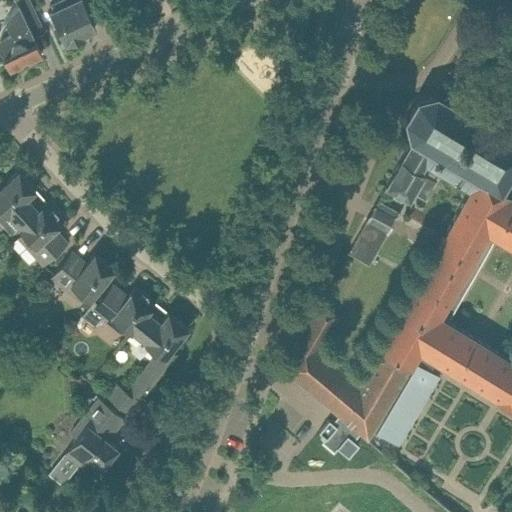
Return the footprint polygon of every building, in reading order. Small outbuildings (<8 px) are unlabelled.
[(3,22),(0,27),(0,28),(0,49),(3,54),(2,54),(9,68),(41,53),(26,19),(37,14),(30,0),(15,0),(17,3),(14,6),(10,11),(6,16),(3,22)] [(55,0),(50,3),(53,9),(47,11),(54,26),(57,25),(65,42),(67,41),(68,43),(84,35),(83,34),(85,32),(96,28),(83,1),(84,0),(55,0)] [(318,430),(325,436),(322,440),(334,451),(338,446),(348,455),(359,443),(354,439),(361,431),(368,437),(370,434),(386,444),(390,438),(398,443),(416,412),(412,410),(416,403),(420,405),(439,374),(431,368),(435,362),(511,405),(511,192),(501,186),(511,168),(511,135),(495,125),(436,90),(417,95),(404,116),(409,136),(412,137),(386,185),(411,199),(415,191),(427,198),(438,179),(433,176),(438,169),(472,189),(358,382),(318,349),(338,316),(317,304),(282,366),(339,413),(332,421),(329,418),(318,430)] [(0,205),(7,213),(8,212),(20,225),(38,208),(26,196),(35,188),(18,169),(0,185),(0,205)] [(378,198),(375,204),(395,216),(398,210),(378,198)] [(19,226),(23,231),(17,236),(43,264),(67,241),(54,227),(64,218),(47,200),(38,208),(20,225),(19,226)] [(368,215),(348,251),(368,263),(389,227),(368,215)] [(50,276),(80,299),(84,293),(90,298),(114,267),(94,252),(86,262),(71,250),(50,276)] [(127,294),(112,282),(97,302),(93,299),(81,315),(95,326),(102,318),(120,332),(124,326),(129,330),(130,329),(147,310),(155,300),(135,284),(127,294)] [(156,351),(145,366),(157,376),(176,353),(170,348),(188,326),(168,311),(160,320),(147,310),(130,329),(143,340),(143,341),(156,351)] [(117,383),(107,395),(113,399),(128,412),(138,400),(126,390),(117,383)] [(77,445),(70,455),(79,463),(84,466),(91,457),(102,466),(117,446),(107,438),(124,417),(109,404),(99,396),(78,422),(83,426),(76,436),(72,441),(77,445)]
